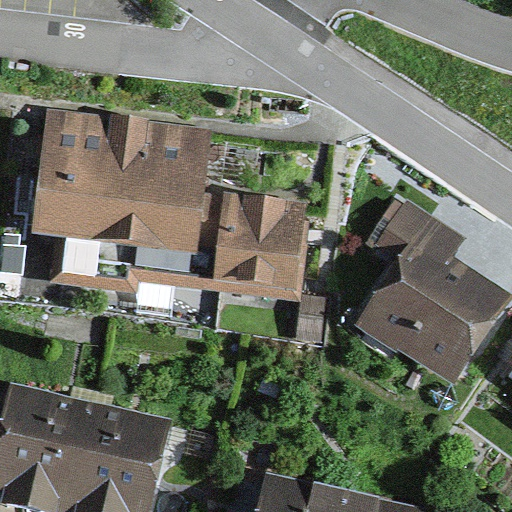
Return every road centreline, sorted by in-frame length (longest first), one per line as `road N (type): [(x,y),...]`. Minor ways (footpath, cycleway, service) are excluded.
road 1 (residential): [(0,38),(156,59),(276,47)]
road 2 (residential): [(276,47),(511,191)]
road 3 (residential): [(511,46),(374,0)]
